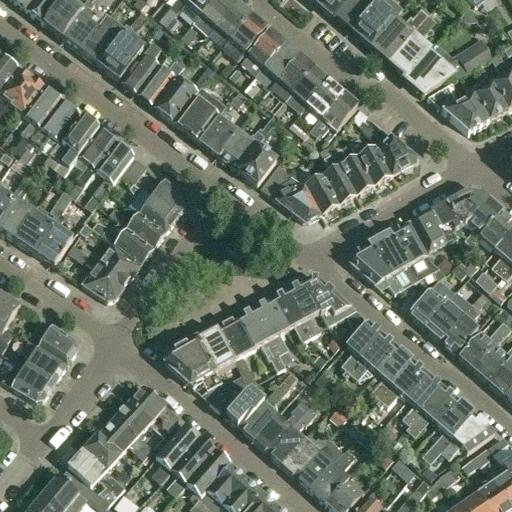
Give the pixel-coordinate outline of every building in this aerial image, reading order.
[(12,0),(9,4),(26,17),(38,0),(12,0)] [(38,0),(26,17),(43,30),(62,3),(63,0),(38,0)] [(174,8),(158,25),(158,26),(165,32),(171,25),(172,25),(181,14),(192,0),(166,0),(164,3),(164,4),(167,0),(178,0),(180,1),(174,8)] [(192,28),(193,29),(217,0),(192,0),(181,14),(194,25),(192,28)] [(236,8),(227,0),(217,0),(193,29),(207,41),(208,41),(236,8)] [(320,0),(314,7),(333,23),(335,21),(352,0),(320,0)] [(352,0),(335,21),(351,36),(382,0),(371,0),(369,2),(366,0),(352,0)] [(382,0),(351,36),(370,52),(394,24),(383,14),(395,0),(382,0)] [(459,0),(474,12),(475,11),(480,19),(496,9),(490,0),(459,0)] [(132,10),(139,16),(140,16),(147,8),(139,2),(132,10)] [(43,30),(61,44),(90,6),(87,3),(83,9),(76,4),(71,10),(62,3),(43,30)] [(61,44),(79,57),(101,30),(92,23),(95,18),(90,14),(94,9),(90,6),(61,44)] [(251,21),(236,8),(208,41),(207,41),(202,48),(206,52),(212,45),(222,54),(251,21)] [(469,13),(464,24),(475,29),(481,20),(469,13)] [(370,52),(388,68),(428,21),(421,15),(412,25),(408,22),(402,30),(394,24),(370,52)] [(222,54),(237,66),(266,33),(251,21),(222,54)] [(388,68),(405,82),(428,57),(430,55),(419,45),(435,27),(428,21),(388,68)] [(118,86),(143,53),(133,45),(138,38),(137,37),(139,34),(132,28),(127,33),(97,71),(118,86)] [(79,57),(97,71),(127,33),(124,31),(120,37),(115,33),(111,38),(101,30),(79,57)] [(158,32),(152,40),(157,44),(164,36),(158,32)] [(187,50),(187,49),(195,40),(188,34),(180,44),(187,50)] [(240,70),(255,82),(283,49),(269,36),(240,70)] [(423,101),(454,79),(459,84),(472,76),(472,75),(481,69),(490,63),(479,44),(451,62),(436,49),(430,55),(428,57),(405,82),(404,84),(423,101)] [(152,48),(121,89),(136,100),(158,72),(151,67),(160,55),(158,53),(152,48)] [(255,82),(270,95),(298,61),(283,49),(255,82)] [(511,78),(511,79),(510,79),(511,82),(511,49),(503,54),(507,62),(511,60),(511,78)] [(501,84),(491,90),(507,118),(511,115),(511,82),(510,79),(511,79),(498,59),(491,63),(490,63),(501,84)] [(278,101),(267,114),(274,119),(283,109),(285,107),(284,107),(313,74),(298,61),(270,95),(278,101)] [(136,100),(152,112),(180,75),(181,76),(184,71),(176,65),(174,68),(167,62),(159,73),(158,72),(136,100)] [(0,97),(17,75),(0,63),(0,97)] [(228,67),(220,77),(224,80),(226,80),(233,71),(228,67)] [(488,129),(507,118),(491,90),(481,69),(472,75),(472,76),(475,80),(483,94),(473,100),(488,129)] [(327,86),(313,74),(284,107),(285,107),(299,120),(307,110),(327,86)] [(21,124),(43,95),(17,75),(0,97),(0,102),(0,103),(0,110),(5,114),(9,109),(24,120),(21,124)] [(152,112),(173,128),(194,100),(178,88),(185,79),(181,76),(180,75),(152,112)] [(228,83),(234,87),(241,79),(235,75),(228,83)] [(294,137),(303,145),(305,143),(304,143),(342,99),(327,86),(307,110),(316,118),(314,121),(312,121),(303,131),(301,130),(294,137)] [(426,104),(441,118),(468,140),(488,129),(473,100),(457,109),(447,90),(426,104)] [(20,162),(17,165),(18,165),(61,109),(43,95),(21,124),(28,129),(20,140),(23,142),(13,157),(20,162)] [(199,148),(218,123),(225,114),(200,95),(195,101),(194,100),(173,128),(199,148)] [(238,113),(246,102),(239,96),(230,107),(238,113)] [(336,135),(357,112),(342,99),(304,143),(305,143),(310,147),(319,139),(322,140),(331,131),(336,135)] [(48,160),(48,161),(78,122),(61,109),(18,165),(26,170),(33,161),(29,157),(33,151),(40,156),(44,151),(51,156),(48,160)] [(357,129),(365,119),(359,114),(352,123),(357,129)] [(56,180),(61,183),(72,169),(72,170),(98,136),(78,122),(48,161),(63,170),(56,180)] [(199,148),(218,162),(237,137),(218,123),(199,148)] [(260,138),(257,144),(252,139),(247,145),(237,137),(218,162),(237,177),(260,146),(261,147),(270,133),(266,130),(259,138),(260,138)] [(72,193),(79,197),(115,150),(98,136),(72,170),(82,178),(75,186),(76,187),(72,193)] [(415,162),(390,141),(385,148),(373,139),(370,143),(375,152),(391,182),(414,169),(415,162)] [(358,144),(351,148),(374,192),(391,182),(375,152),(365,157),(358,144)] [(256,192),(275,167),(263,157),(267,151),(261,147),(260,146),(237,177),(256,192)] [(330,151),(329,151),(356,202),(374,192),(351,148),(342,153),(330,151)] [(91,217),(115,186),(133,163),(115,150),(79,197),(73,204),(91,217)] [(331,176),(321,181),(338,211),(356,202),(329,151),(320,156),(331,176)] [(4,158),(0,163),(0,165),(8,170),(12,164),(4,158)] [(14,163),(9,171),(29,184),(34,176),(25,170),(14,163)] [(136,165),(123,182),(132,189),(134,190),(134,189),(146,173),(136,165)] [(308,228),(319,222),(320,221),(297,179),(291,182),(287,177),(279,170),(259,194),(303,227),(308,228)] [(292,181),(287,177),(291,182),(297,179),(320,221),(338,211),(321,181),(313,186),(306,173),(292,181)] [(144,183),(138,192),(134,189),(134,190),(176,223),(186,210),(185,203),(163,186),(158,193),(144,183)] [(0,184),(0,226),(22,194),(18,191),(13,198),(8,195),(10,191),(0,184)] [(138,219),(138,220),(164,239),(176,223),(134,190),(132,189),(128,194),(134,203),(127,212),(138,219)] [(0,226),(0,236),(14,246),(36,212),(25,206),(22,204),(26,196),(22,194),(0,226)] [(469,194),(445,208),(456,227),(458,232),(461,227),(465,230),(488,204),(479,196),(469,194)] [(68,209),(71,203),(67,200),(63,196),(49,218),(53,220),(51,224),(45,219),(46,218),(36,212),(14,246),(33,258),(68,208),(68,209)] [(472,252),(479,243),(480,244),(503,217),(488,204),(465,230),(472,236),(464,245),(472,252)] [(72,244),(61,237),(64,231),(60,228),(64,222),(66,223),(73,213),(68,209),(68,208),(33,258),(54,272),(72,244)] [(445,208),(430,216),(445,247),(447,245),(449,248),(458,243),(462,238),(458,232),(456,227),(445,208)] [(133,227),(130,225),(122,219),(114,214),(109,221),(116,227),(152,255),(164,239),(138,220),(133,227)] [(430,216),(412,226),(428,256),(445,247),(430,216)] [(480,244),(494,256),(511,236),(511,225),(503,217),(480,244)] [(112,249),(112,250),(140,271),(152,255),(116,227),(111,235),(106,231),(97,228),(92,234),(112,249)] [(84,228),(78,237),(85,241),(91,233),(84,228)] [(427,262),(408,229),(388,240),(408,272),(413,279),(414,278),(421,274),(425,281),(434,277),(435,284),(438,287),(444,282),(442,280),(438,274),(434,271),(430,267),(427,262)] [(224,252),(239,263),(251,248),(236,236),(224,252)] [(490,273),(499,281),(511,266),(511,236),(494,256),(501,262),(490,273)] [(388,240),(368,251),(391,282),(400,292),(401,292),(407,288),(409,290),(418,286),(414,278),(413,279),(408,272),(388,240)] [(112,250),(102,263),(92,257),(89,262),(126,291),(140,271),(112,250)] [(374,291),(381,287),(394,298),(402,294),(401,292),(400,292),(391,282),(368,251),(349,261),(348,268),(374,291)] [(94,274),(82,289),(106,307),(115,305),(126,291),(89,262),(82,257),(77,263),(94,274)] [(434,271),(438,274),(442,280),(444,282),(444,281),(454,272),(445,262),(434,271)] [(469,281),(479,269),(473,265),(463,276),(465,278),(469,281)] [(511,266),(499,281),(506,287),(511,279),(511,266)] [(460,284),(465,278),(463,276),(456,270),(451,276),(460,284)] [(482,277),(475,286),(489,299),(494,293),(494,292),(496,290),(482,277)] [(309,283),(301,286),(317,315),(319,318),(320,318),(328,332),(355,317),(317,283),(309,283)] [(471,310),(463,303),(474,291),(466,284),(455,296),(456,297),(424,334),(439,347),(471,310)] [(301,286),(285,296),(311,340),(312,342),(320,338),(311,323),(320,318),(319,318),(317,315),(301,286)] [(439,286),(408,320),(424,334),(456,297),(455,296),(453,299),(439,286)] [(505,302),(494,293),(489,299),(500,309),(505,302)] [(285,296),(268,305),(286,336),(293,333),(301,348),(312,342),(311,340),(285,296)] [(0,340),(19,312),(0,298),(2,300),(0,302),(0,340)] [(455,361),(477,335),(469,328),(479,317),(477,315),(488,304),(481,298),(471,310),(439,347),(455,361)] [(402,309),(400,312),(405,317),(413,308),(407,300),(401,308),(402,309)] [(292,369),(286,356),(287,356),(279,340),(286,336),(268,305),(252,314),(284,373),(292,369)] [(270,365),(278,377),(284,373),(252,314),(235,323),(253,354),(261,350),(269,365),(270,365)] [(235,323),(216,333),(236,369),(242,380),(249,393),(257,389),(246,370),(258,364),(253,354),(235,323)] [(44,343),(38,353),(66,371),(76,356),(75,348),(42,326),(35,337),(44,343)] [(342,379),(346,382),(382,340),(367,327),(344,353),(352,359),(341,372),(345,376),(342,379)] [(457,363),(473,377),(496,350),(511,336),(502,327),(488,343),(481,337),(457,363)] [(214,375),(216,380),(236,369),(216,333),(196,344),(214,375)] [(0,341),(0,344),(6,348),(13,339),(5,334),(0,341)] [(398,353),(382,340),(346,382),(349,378),(358,386),(375,379),(398,353)] [(328,347),(333,357),(341,349),(336,341),(328,347)] [(196,386),(214,375),(196,344),(165,361),(164,369),(190,392),(197,388),(196,386)] [(30,365),(25,372),(53,391),(66,371),(38,353),(37,354),(27,348),(20,358),(30,365)] [(511,350),(505,358),(496,350),(473,377),(487,389),(511,365),(511,363),(511,350)] [(382,385),(371,398),(379,405),(413,367),(398,353),(375,379),(382,385)] [(315,364),(323,370),(329,362),(322,356),(315,364)] [(487,389),(503,403),(511,392),(511,363),(511,365),(487,389)] [(398,399),(406,406),(429,380),(413,367),(379,405),(375,409),(379,412),(383,408),(387,412),(398,399)] [(9,375),(2,386),(34,408),(43,406),(53,391),(25,372),(19,381),(9,375)] [(289,378),(262,409),(240,435),(254,448),(276,421),(270,416),(289,394),(288,393),(296,384),(289,378)] [(331,386),(322,379),(315,388),(331,400),(336,394),(329,389),(331,386)] [(225,386),(221,388),(223,391),(230,404),(231,403),(249,393),(242,380),(241,381),(230,387),(225,386)] [(444,393),(429,380),(406,406),(413,412),(401,425),(408,431),(405,435),(406,436),(444,393)] [(203,401),(202,402),(219,417),(230,404),(223,391),(207,399),(203,401)] [(179,425),(142,392),(126,409),(150,428),(158,420),(162,424),(162,429),(169,436),(179,425)] [(511,392),(503,403),(511,410),(511,392)] [(233,406),(222,419),(225,422),(240,435),(262,409),(259,405),(265,399),(257,393),(250,398),(244,401),(236,409),(233,406)] [(458,406),(444,393),(406,436),(413,443),(429,425),(436,431),(458,406)] [(254,448),(266,459),(307,411),(300,406),(289,419),(290,420),(284,428),(276,421),(254,448)] [(422,463),(429,469),(474,419),(458,406),(436,431),(444,438),(422,463)] [(126,409),(112,425),(150,456),(152,454),(141,444),(144,440),(142,437),(150,428),(126,409)] [(363,410),(361,411),(354,419),(360,425),(369,417),(363,410)] [(266,459),(281,472),(304,445),(296,438),(303,431),(305,432),(316,419),(307,411),(266,459)] [(336,415),(329,423),(339,432),(346,424),(336,415)] [(459,452),(466,458),(495,438),(474,419),(429,469),(429,470),(437,461),(445,468),(459,452)] [(112,425),(97,441),(120,460),(127,452),(142,465),(150,456),(112,425)] [(358,428),(356,427),(348,435),(356,443),(364,434),(358,428)] [(185,430),(155,463),(162,469),(151,481),(160,489),(171,477),(171,478),(201,444),(185,430)] [(374,442),(364,434),(356,443),(371,457),(380,448),(373,443),(374,442)] [(375,443),(374,442),(373,443),(380,448),(380,447),(385,451),(390,445),(380,436),(375,443)] [(281,472),(296,485),(328,446),(321,439),(314,447),(315,448),(311,452),(304,445),(281,472)] [(97,441),(82,457),(105,477),(120,460),(97,441)] [(166,494),(175,502),(214,456),(201,444),(171,478),(177,482),(166,494)] [(501,444),(487,453),(486,454),(493,462),(509,451),(501,444)] [(397,445),(392,452),(397,457),(403,450),(397,445)] [(296,485),(309,496),(342,458),(328,446),(296,485)] [(486,454),(470,465),(476,472),(478,471),(479,472),(493,462),(486,454)] [(189,503),(195,508),(229,469),(214,456),(175,502),(186,491),(194,498),(189,503)] [(309,496),(323,509),(346,483),(341,479),(354,464),(345,456),(343,458),(342,458),(309,496)] [(113,484),(105,477),(82,457),(67,473),(90,494),(96,499),(104,491),(116,502),(124,494),(121,492),(113,484)] [(393,466),(383,457),(376,466),(386,475),(393,466)] [(511,462),(500,470),(503,473),(511,483),(511,462)] [(415,478),(399,464),(391,473),(407,488),(415,478)] [(467,479),(476,472),(470,465),(461,472),(467,479)] [(220,511),(245,483),(229,469),(195,508),(192,511),(220,511)] [(429,486),(435,478),(437,477),(429,470),(421,479),(429,486)] [(509,511),(511,511),(511,483),(503,473),(500,470),(506,479),(499,483),(496,480),(487,486),(509,511)] [(107,511),(108,511),(96,499),(90,494),(67,473),(60,483),(57,481),(43,498),(58,511),(67,511),(71,507),(77,511),(78,511),(85,505),(93,511),(107,511)] [(459,483),(453,473),(439,482),(446,493),(452,488),(459,483)] [(122,474),(113,484),(121,492),(130,481),(122,474)] [(422,501),(426,498),(425,497),(430,491),(423,485),(415,478),(407,488),(415,494),(422,501)] [(426,498),(430,504),(446,493),(439,482),(439,483),(431,492),(430,491),(425,497),(426,498)] [(246,511),(259,496),(245,483),(220,511),(246,511)] [(326,511),(350,511),(363,498),(346,483),(323,509),(326,511)] [(483,511),(509,511),(487,486),(481,490),(483,494),(475,500),(483,511)] [(274,511),(276,510),(259,496),(246,511),(274,511)] [(58,511),(43,498),(31,511),(58,511)] [(410,500),(399,511),(412,511),(417,507),(410,500)] [(459,511),(483,511),(475,500),(463,508),(458,501),(454,504),(459,511)] [(359,511),(376,511),(367,503),(359,511)]
